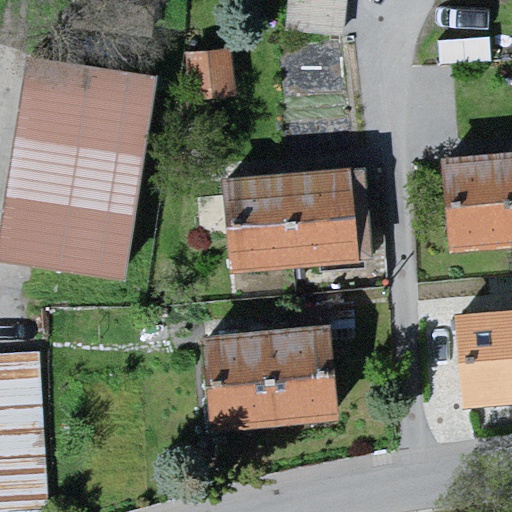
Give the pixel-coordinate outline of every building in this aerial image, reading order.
[(7,0),(7,3),(136,18),(138,0),(7,0)] [(329,0),(267,0),(268,42),(330,42),(329,0)] [(27,58),(0,227),(0,260),(124,281),(154,77),(27,58)] [(212,62),(167,64),(169,108),(214,106),(212,62)] [(511,157),(431,164),(438,256),(511,250),(511,157)] [(335,178),(207,186),(213,282),(341,274),(335,178)] [(511,315),(442,322),(450,416),(511,410),(511,315)] [(314,333),(184,342),(191,433),(321,423),(314,333)] [(38,353),(0,353),(0,511),(48,507),(38,353)]
